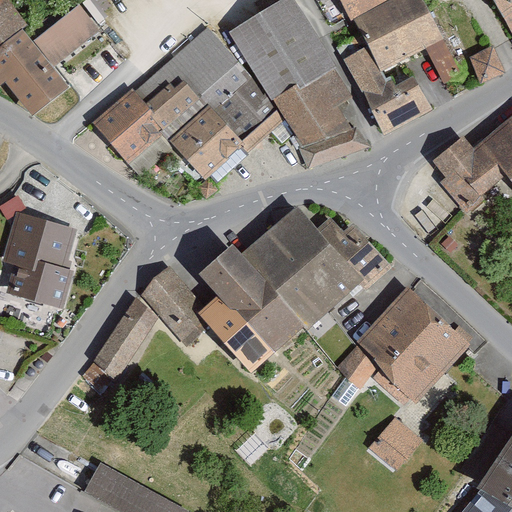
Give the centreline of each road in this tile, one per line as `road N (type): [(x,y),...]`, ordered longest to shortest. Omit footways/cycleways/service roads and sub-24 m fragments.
road 1 (residential): [(169,232),(0,444)]
road 2 (residential): [(356,186),(511,342)]
road 3 (residential): [(202,0),(47,150)]
road 4 (residential): [(356,186),(302,188),(169,232)]
road 5 (residential): [(388,157),(299,0)]
road 6 (residential): [(169,232),(47,150)]
road 7 (residential): [(511,84),(388,157)]
